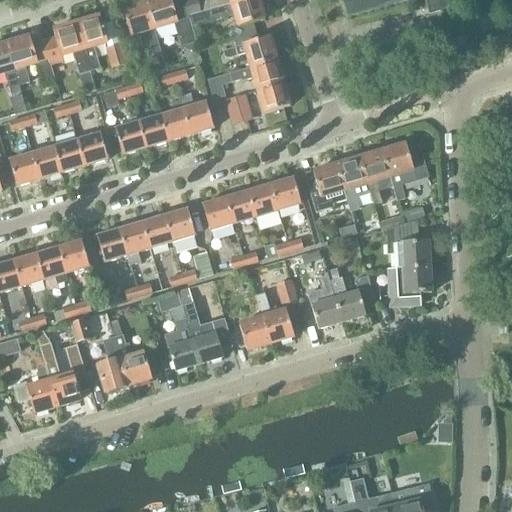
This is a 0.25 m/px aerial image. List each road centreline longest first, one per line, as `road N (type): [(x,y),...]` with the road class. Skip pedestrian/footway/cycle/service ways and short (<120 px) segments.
road 1 (residential): [(465,319),(0,456)]
road 2 (residential): [(338,132),(0,234)]
road 3 (residential): [(465,319),(453,98)]
road 4 (residential): [(471,511),(465,319)]
road 5 (residential): [(298,0),(338,132)]
